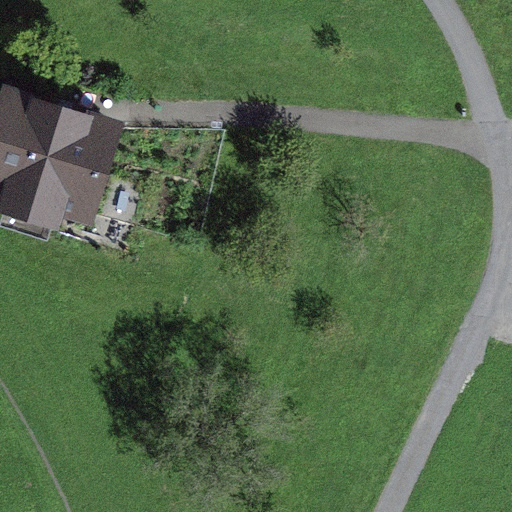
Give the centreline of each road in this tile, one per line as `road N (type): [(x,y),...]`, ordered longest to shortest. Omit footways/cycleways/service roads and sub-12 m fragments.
road 1 (unclassified): [(387,511),(511,261)]
road 2 (unknown): [(450,0),(508,139)]
